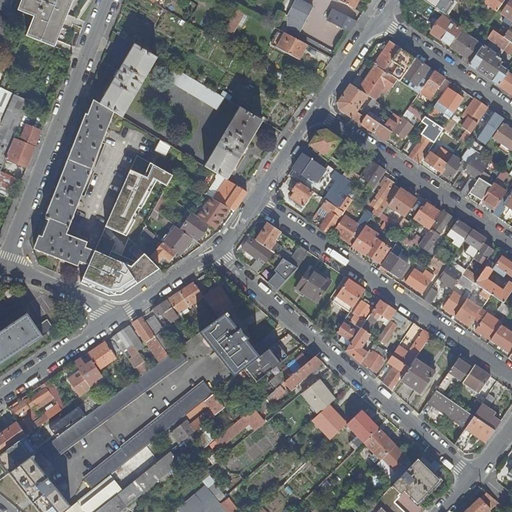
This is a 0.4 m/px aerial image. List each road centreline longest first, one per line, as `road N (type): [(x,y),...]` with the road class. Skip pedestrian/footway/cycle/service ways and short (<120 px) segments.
road 1 (residential): [(216,252),(473,478)]
road 2 (residential): [(254,200),(511,375)]
road 3 (residential): [(4,268),(109,0)]
road 4 (residential): [(317,109),(511,242)]
road 5 (residential): [(377,19),(511,110)]
road 6 (residential): [(117,316),(0,396)]
road 7 (residential): [(117,316),(4,268)]
